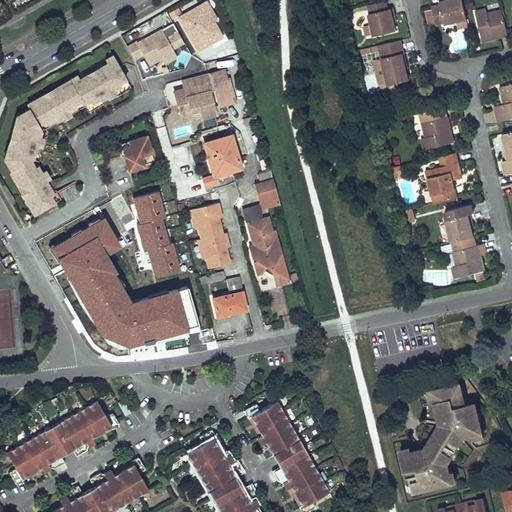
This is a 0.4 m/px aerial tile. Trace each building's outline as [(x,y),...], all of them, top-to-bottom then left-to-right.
[(438,0),(440,5),(431,7),(435,24),(444,23),(444,24),(456,21),(458,29),(468,26),(462,0),(446,0),(447,0),(446,0),(438,0)] [(216,19),(206,1),(178,17),(194,44),(206,37),(210,43),(221,36),(213,22),(216,19)] [(392,16),(390,9),(387,9),(385,1),(367,5),(370,14),(368,14),(371,25),(364,26),(366,35),(373,33),(373,36),(396,30),(394,23),(392,16)] [(507,35),(501,10),(487,13),(486,9),(475,11),(482,41),(491,39),(498,38),(497,33),(499,32),(500,37),(507,35)] [(185,43),(172,21),(136,42),(136,41),(127,46),(134,58),(142,53),(148,64),(161,56),(173,50),(185,43)] [(210,43),(206,37),(194,44),(197,50),(210,43)] [(458,48),(465,48),(466,38),(458,38),(458,48)] [(361,49),(362,55),(379,51),(382,59),(373,61),(379,85),(388,83),(388,85),(408,80),(406,69),(402,54),(404,53),(400,40),(378,45),(361,49)] [(235,41),(223,42),(224,55),(236,53),(235,41)] [(176,55),(173,50),(161,56),(165,62),(176,55)] [(31,160),(30,158),(32,151),(29,150),(31,143),(33,135),(36,136),(37,130),(41,128),(39,125),(46,121),(53,116),(52,114),(58,110),(65,106),(67,109),(74,104),(81,100),(83,103),(90,99),(98,95),(96,93),(103,89),(110,85),(111,87),(119,83),(126,79),(112,55),(105,59),(107,63),(109,66),(95,74),(81,82),(79,78),(77,75),(60,85),(62,88),(50,95),(37,102),(36,99),(26,104),(29,108),(16,115),(14,123),(18,124),(14,138),(10,151),(6,150),(4,158),(11,171),(10,172),(15,181),(18,179),(36,169),(34,167),(30,160),(31,160)] [(93,70),(95,74),(109,66),(107,63),(93,70)] [(201,116),(202,118),(216,114),(213,106),(209,91),(214,90),(218,104),(218,106),(232,102),(223,68),(209,72),(191,77),(193,86),(190,87),(191,90),(186,91),(185,88),(184,88),(174,91),(180,114),(200,109),(201,116)] [(81,82),(95,74),(93,70),(79,78),(81,82)] [(190,87),(193,86),(191,77),(182,80),(184,88),(185,88),(190,87)] [(511,84),(499,87),(503,104),(494,107),(496,114),(498,122),(511,118),(511,84)] [(48,92),(50,95),(62,88),(60,85),(48,92)] [(111,87),(110,85),(103,89),(108,98),(115,94),(113,90),(111,87)] [(108,98),(103,89),(96,93),(98,95),(99,98),(101,102),(108,98)] [(37,102),(50,95),(48,92),(36,99),(37,102)] [(64,120),(71,116),(68,112),(67,109),(65,106),(58,110),(63,119),(64,120)] [(201,116),(200,109),(180,114),(182,121),(201,116)] [(421,139),(424,150),(454,143),(451,132),(450,127),(445,128),(445,126),(449,124),(447,117),(443,118),(440,109),(420,113),(425,138),(421,139)] [(58,110),(52,114),(53,116),(55,119),(57,123),(63,119),(58,110)] [(257,123),(255,116),(244,119),(246,126),(257,123)] [(511,131),(502,134),(505,144),(508,160),(507,160),(502,161),(504,168),(505,175),(511,172),(511,131)] [(33,135),(31,143),(41,146),(43,138),(38,136),(36,136),(33,135)] [(155,162),(146,135),(120,144),(128,170),(155,162)] [(240,167),(231,135),(204,143),(208,156),(211,156),(216,171),(230,167),(231,170),(240,167)] [(39,153),(41,146),(31,143),(29,150),(32,151),(35,152),(39,153)] [(426,170),(434,203),(456,197),(452,180),(462,178),(460,169),(455,153),(439,157),(442,166),(426,170)] [(231,170),(230,167),(216,171),(211,156),(208,156),(214,175),(231,170)] [(44,189),(40,183),(36,176),(39,175),(36,169),(18,179),(25,192),(29,198),(44,189)] [(39,175),(36,176),(40,183),(49,178),(50,178),(46,171),(42,173),(39,175)] [(275,186),(270,171),(257,175),(262,190),(275,186)] [(403,178),(401,172),(394,174),(395,180),(403,178)] [(49,178),(40,183),(44,189),(44,190),(47,188),(50,187),(53,185),(49,178)] [(22,193),(25,192),(18,179),(15,181),(22,193)] [(277,194),(275,186),(262,190),(264,197),(277,194)] [(29,198),(32,204),(29,206),(34,215),(55,203),(51,196),(47,188),(44,190),(44,189),(29,198)] [(158,190),(132,197),(139,223),(135,224),(142,248),(146,247),(153,274),(180,267),(172,240),(169,241),(162,218),(166,217),(158,190)] [(29,206),(32,204),(29,198),(25,192),(22,193),(29,206)] [(220,210),(218,202),(190,209),(193,220),(197,219),(198,227),(201,238),(198,239),(200,250),(204,249),(206,257),(209,268),(230,263),(225,246),(224,241),(227,240),(225,232),(222,233),(218,217),(216,211),(220,210)] [(446,220),(451,242),(473,236),(471,228),(470,222),(468,215),(471,214),(469,205),(445,211),(447,219),(446,220)] [(414,221),(411,209),(404,211),(407,223),(414,221)] [(103,216),(50,247),(68,278),(102,335),(127,346),(199,330),(187,286),(134,300),(107,254),(121,246),(103,216)] [(268,216),(262,218),(266,233),(268,234),(270,232),(272,231),(268,216)] [(289,282),(275,230),(272,231),(270,232),(268,234),(266,233),(262,218),(247,222),(253,244),(249,245),(252,257),(257,255),(258,261),(254,262),(257,274),(262,273),(266,266),(271,269),(273,275),(274,275),(276,286),(289,282)] [(476,246),(473,236),(451,242),(452,244),(441,246),(443,255),(453,252),(456,266),(452,267),(455,278),(475,273),(484,271),(485,271),(481,256),(480,255),(476,256),(475,254),(480,253),(478,245),(476,246)] [(483,244),(478,245),(480,253),(480,255),(481,256),(486,254),(485,250),(483,244)] [(425,258),(424,252),(416,254),(417,261),(422,259),(425,258)] [(210,281),(225,278),(224,271),(209,274),(210,281)] [(486,279),(484,271),(475,273),(477,281),(486,279)] [(242,291),(238,277),(226,279),(230,294),(242,291)] [(246,309),(242,291),(230,294),(212,298),(216,316),(246,309)] [(469,405),(460,407),(454,384),(423,391),(429,415),(433,414),(436,423),(437,431),(431,447),(425,448),(410,452),(401,454),(408,483),(412,482),(415,491),(451,483),(448,472),(447,464),(458,437),(466,435),(476,433),(469,405)] [(256,404),(244,411),(248,418),(251,417),(262,435),(259,437),(257,438),(261,445),(260,449),(266,459),(273,455),(280,467),(272,471),(278,481),(282,482),(286,489),(288,488),(291,486),(302,505),(299,506),(302,511),(306,511),(315,507),(312,500),(328,491),(276,400),(260,410),(256,404)] [(106,417),(97,401),(30,438),(9,450),(18,467),(9,472),(12,477),(14,481),(24,476),(40,467),(42,469),(43,472),(50,468),(54,469),(65,462),(61,455),(74,448),(78,454),(88,449),(91,445),(96,442),(95,440),(93,437),(111,426),(113,429),(120,425),(113,413),(106,417)] [(259,437),(262,435),(251,417),(248,418),(259,437)] [(437,431),(436,423),(425,448),(431,447),(437,431)] [(111,426),(93,437),(95,440),(113,429),(111,426)] [(255,511),(253,508),(256,507),(258,505),(254,499),(255,494),(249,484),(242,488),(235,477),(243,473),(236,462),(233,461),(229,454),(226,455),(224,457),(213,438),(216,437),(211,429),(199,436),(203,443),(186,452),(220,511),(255,511)] [(213,438),(224,457),(226,455),(216,437),(213,438)] [(189,449),(201,443),(198,438),(186,444),(189,449)] [(133,464),(114,474),(112,472),(111,469),(105,473),(100,472),(91,478),(94,485),(82,492),(78,485),(67,492),(66,495),(59,499),(60,501),(62,504),(47,511),(40,511),(41,511),(40,511),(108,511),(148,490),(139,473),(145,469),(139,458),(138,457),(131,461),(133,464)] [(131,461),(112,472),(114,474),(133,464),(131,461)] [(42,469),(40,467),(24,476),(25,479),(42,469)] [(302,505),(291,486),(288,488),(299,506),(302,505)] [(511,511),(511,491),(510,492),(511,496),(503,498),(506,511),(511,511)] [(487,511),(484,499),(476,500),(477,504),(461,508),(462,511),(487,511)] [(60,501),(41,511),(40,511),(47,511),(62,504),(60,501)]
